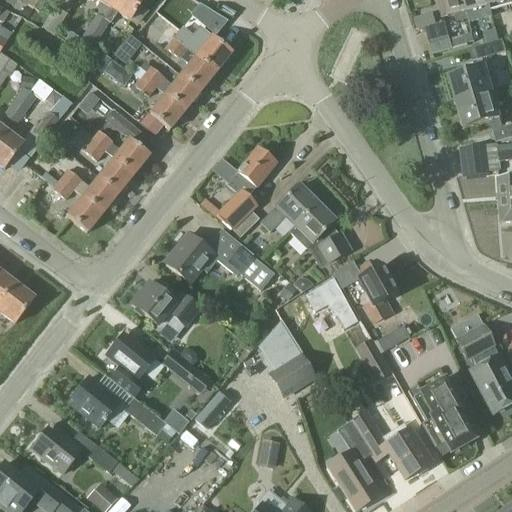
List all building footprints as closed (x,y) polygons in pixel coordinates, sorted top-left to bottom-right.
[(29,0),(26,6),(33,10),(39,0),(29,0)] [(39,14),(47,0),(39,0),(33,10),(39,14)] [(80,54),(114,0),(92,0),(102,7),(80,40),(74,50),(80,54)] [(114,0),(80,54),(102,70),(104,67),(92,58),(95,52),(86,47),(87,45),(94,49),(109,24),(110,24),(116,15),(128,23),(142,0),(114,0)] [(447,18),(465,13),(461,0),(436,0),(442,20),(448,19),(447,18)] [(461,0),(465,13),(490,7),(487,0),(461,0)] [(226,23),(199,5),(190,16),(215,36),(226,23)] [(0,23),(2,25),(8,14),(2,10),(2,9),(0,7),(0,23)] [(67,16),(54,7),(41,29),(54,37),(67,16)] [(429,43),(450,37),(445,22),(425,27),(429,43)] [(113,57),(125,66),(140,46),(134,40),(129,37),(113,57)] [(450,37),(429,43),(432,55),(453,49),(453,48),(461,46),(458,37),(450,39),(450,37)] [(179,61),(187,52),(172,40),(164,50),(179,61)] [(230,56),(210,40),(195,59),(214,75),(230,56)] [(457,103),(492,93),(485,69),(486,69),(483,60),(506,53),(502,41),(469,51),(475,71),(449,78),(457,103)] [(0,88),(7,78),(9,79),(17,67),(0,55),(0,88)] [(199,94),(214,75),(195,59),(179,78),(199,94)] [(164,97),(184,113),(199,94),(179,78),(172,87),(164,80),(150,68),(145,74),(136,67),(132,71),(156,90),(165,96),(164,97)] [(148,100),(156,90),(132,71),(130,74),(139,81),(134,88),(148,100)] [(9,123),(30,95),(27,93),(32,93),(32,79),(21,77),(20,91),(22,91),(2,117),(9,122),(9,123)] [(492,93),(457,103),(464,129),(489,122),(496,144),(511,139),(511,126),(503,129),(499,119),(492,93)] [(87,120),(99,106),(84,94),(72,108),(87,120)] [(16,128),(17,126),(36,100),(30,95),(9,123),(16,128)] [(168,133),(184,113),(164,97),(148,117),(168,133)] [(106,135),(110,129),(121,138),(130,127),(113,114),(105,124),(100,130),(106,135)] [(52,124),(46,132),(62,144),(68,137),(52,124)] [(2,132),(0,134),(0,169),(3,172),(22,148),(2,132)] [(98,133),(90,143),(104,154),(112,144),(98,133)] [(112,162),(132,178),(147,158),(128,142),(112,162)] [(104,154),(90,143),(82,152),(82,153),(96,164),(104,154)] [(459,150),(462,179),(500,173),(501,171),(500,164),(511,162),(511,146),(498,148),(497,146),(459,150)] [(231,231),(255,207),(247,199),(255,190),(256,190),(275,165),(256,150),(237,175),(226,188),(237,197),(217,216),(217,213),(206,203),(202,208),(225,230),(227,228),(231,231)] [(132,178),(112,162),(105,171),(97,181),(117,197),(132,178)] [(117,197),(97,181),(90,190),(67,171),(64,175),(56,169),(51,176),(59,182),(73,193),(82,200),(101,216),(117,197)] [(501,225),(511,223),(511,178),(497,180),(501,225)] [(73,193),(59,182),(52,192),(65,203),(73,193)] [(291,230),(315,206),(296,187),(259,224),(268,234),(281,221),(291,230)] [(86,236),(101,216),(82,200),(66,220),(86,236)] [(47,203),(34,222),(47,231),(61,213),(47,203)] [(315,206),(291,230),(286,235),(303,252),(306,251),(318,272),(350,254),(339,233),(336,236),(330,230),(334,226),(315,206)] [(255,207),(231,231),(239,240),(258,221),(250,213),(256,208),(255,207)] [(163,266),(188,287),(201,271),(206,275),(216,263),(236,279),(238,275),(252,259),(253,258),(221,231),(208,248),(200,242),(197,246),(187,237),(163,266)] [(260,293),(274,277),(252,259),(238,275),(260,293)] [(373,271),(368,263),(356,270),(352,263),(336,273),(341,281),(355,273),(358,279),(357,280),(370,303),(361,308),(372,328),(393,316),(385,301),(395,296),(379,268),(373,271)] [(0,302),(13,286),(0,276),(0,302)] [(344,332),(357,325),(333,280),(304,298),(313,315),(327,308),(334,320),(336,318),(344,332)] [(13,286),(0,302),(0,315),(14,326),(33,301),(13,286)] [(173,307),(148,286),(131,308),(157,329),(168,315),(185,329),(200,310),(182,295),(173,307)] [(466,363),(472,360),(477,369),(470,373),(493,416),(511,405),(511,391),(504,377),(508,375),(498,358),(494,349),(495,348),(483,326),(454,342),(466,363)] [(346,335),(374,386),(389,378),(361,327),(346,335)] [(381,356),(410,339),(404,329),(375,346),(381,356)] [(137,384),(157,359),(125,334),(105,359),(137,384)] [(196,374),(170,354),(162,365),(187,385),(196,374)] [(281,402),(314,381),(297,355),(265,376),(281,402)] [(88,381),(68,406),(100,431),(106,422),(113,428),(124,414),(156,439),(166,427),(133,400),(124,412),(118,407),(120,406),(88,381)] [(420,426),(438,459),(449,453),(450,455),(474,441),(460,416),(455,408),(458,406),(444,381),(421,394),(417,388),(407,393),(424,424),(420,426)] [(346,394),(354,409),(370,401),(362,385),(346,394)] [(223,392),(198,419),(210,430),(235,402),(223,392)] [(387,456),(403,481),(429,465),(407,431),(381,448),(360,415),(347,424),(373,466),(387,456)] [(201,450),(210,439),(184,420),(152,462),(177,480),(189,464),(185,462),(196,447),(201,450)] [(82,453),(50,428),(31,452),(62,477),(82,453)] [(354,511),(355,511),(367,504),(380,496),(360,466),(369,461),(353,435),(345,440),(352,452),(339,460),(334,452),(325,458),(330,466),(326,468),(354,511)] [(273,469),(277,445),(264,443),(260,467),(273,469)] [(117,464),(95,447),(87,458),(109,475),(117,464)] [(81,511),(25,466),(17,476),(4,466),(0,471),(0,509),(3,511),(23,511),(31,504),(41,511),(81,511)] [(148,496),(158,474),(147,469),(137,492),(148,496)] [(94,482),(82,496),(96,509),(109,495),(94,482)] [(487,489),(468,498),(475,511),(496,511),(498,511),(487,489)] [(280,511),(270,511),(262,505),(255,511),(306,511),(291,499),(280,511)]
